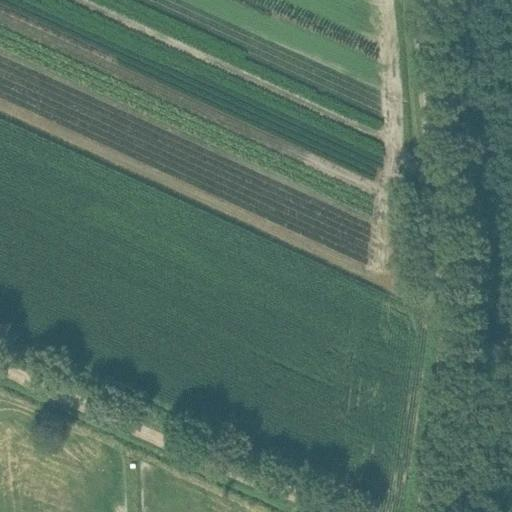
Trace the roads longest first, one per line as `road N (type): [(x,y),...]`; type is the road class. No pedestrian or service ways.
road 1 (track): [(418,0),(450,361),(422,511)]
road 2 (track): [(330,511),(0,365)]
